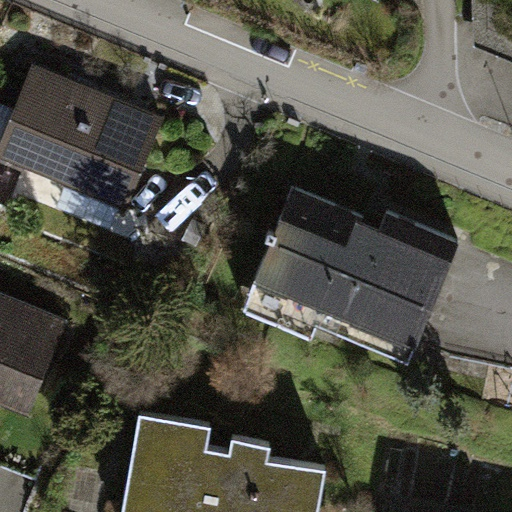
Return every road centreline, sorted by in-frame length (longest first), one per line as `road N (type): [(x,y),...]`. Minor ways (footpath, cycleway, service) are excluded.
road 1 (residential): [(435,142),(101,0)]
road 2 (residential): [(431,0),(435,142)]
